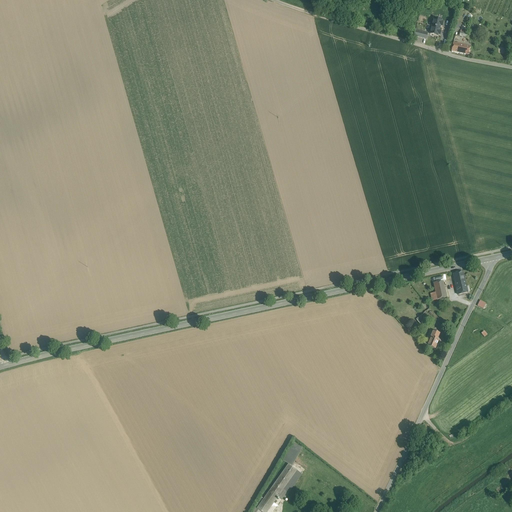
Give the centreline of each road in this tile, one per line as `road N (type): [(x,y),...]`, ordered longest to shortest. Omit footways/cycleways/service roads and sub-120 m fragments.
road 1 (tertiary): [(5,365),(495,257)]
road 2 (unclassified): [(495,257),(378,511)]
road 3 (unclassified): [(273,0),(511,70)]
